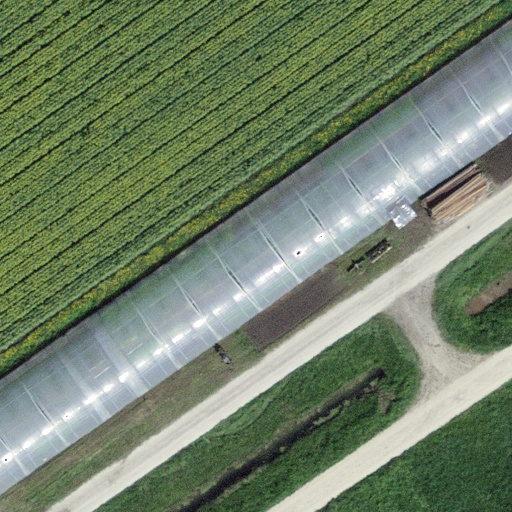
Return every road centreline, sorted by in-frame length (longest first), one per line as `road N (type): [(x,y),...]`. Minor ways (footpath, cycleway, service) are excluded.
road 1 (track): [(88,511),(511,208)]
road 2 (track): [(511,366),(301,511)]
road 3 (track): [(397,295),(465,398)]
